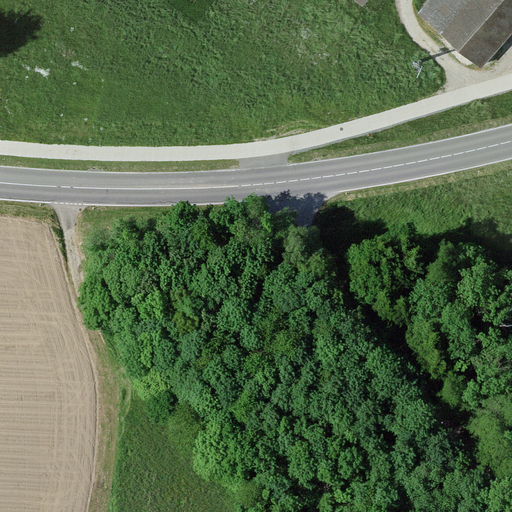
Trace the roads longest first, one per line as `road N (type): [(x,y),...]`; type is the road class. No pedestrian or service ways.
road 1 (unclassified): [(270,183),(405,375),(511,495)]
road 2 (track): [(68,187),(68,228),(109,369),(100,511)]
road 3 (track): [(511,77),(282,146),(270,183)]
road 4 (secondary): [(270,183),(0,182)]
road 5 (secondary): [(511,140),(270,183)]
